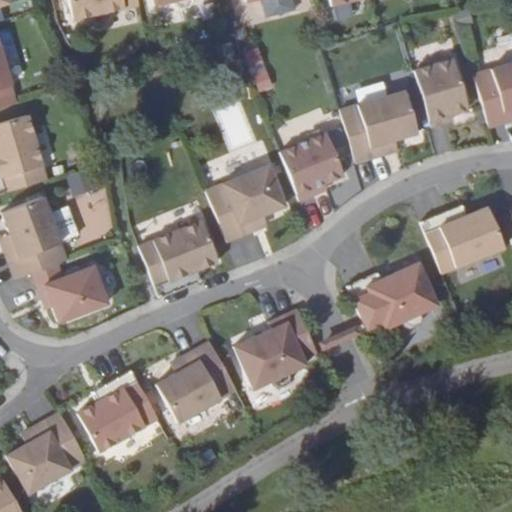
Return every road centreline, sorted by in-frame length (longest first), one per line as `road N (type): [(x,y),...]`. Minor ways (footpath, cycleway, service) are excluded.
road 1 (residential): [(312,272),(57,356)]
road 2 (residential): [(511,168),(462,171),(375,212),(312,272)]
road 3 (residential): [(372,403),(179,511)]
road 4 (residential): [(511,358),(372,403)]
road 5 (residential): [(312,272),(372,403)]
